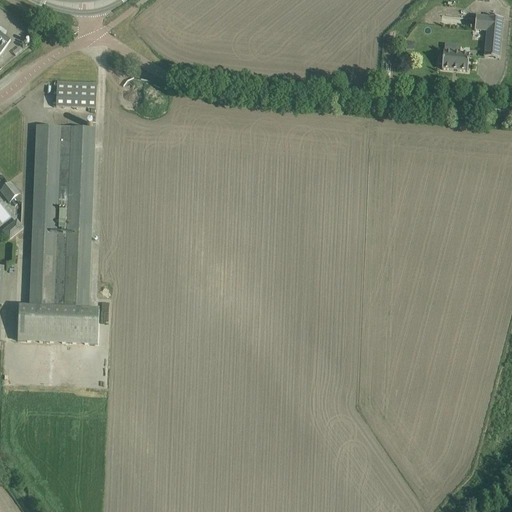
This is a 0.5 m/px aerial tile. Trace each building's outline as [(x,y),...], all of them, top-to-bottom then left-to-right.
[(476,17),(475,32),(487,33),(484,58),(499,59),(503,19),(476,17)] [(0,55),(10,41),(0,33),(0,55)] [(443,53),(442,70),(468,73),(469,56),(443,53)] [(391,55),(390,67),(401,62),(391,55)] [(54,84),(53,108),(73,109),(96,110),(96,103),(97,86),(54,84)] [(88,310),(95,131),(37,128),(29,308),(19,307),(17,343),(97,347),(99,311),(88,310)] [(20,196),(11,184),(1,192),(10,203),(20,196)]
